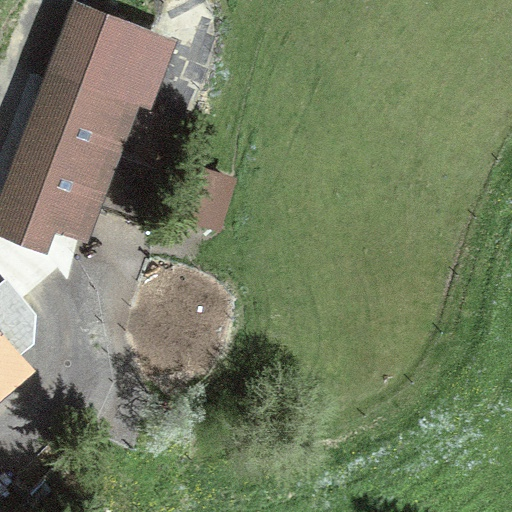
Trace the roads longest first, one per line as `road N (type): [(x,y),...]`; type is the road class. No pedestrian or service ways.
road 1 (track): [(0,406),(61,339),(51,311),(0,254)]
road 2 (track): [(0,138),(66,0)]
